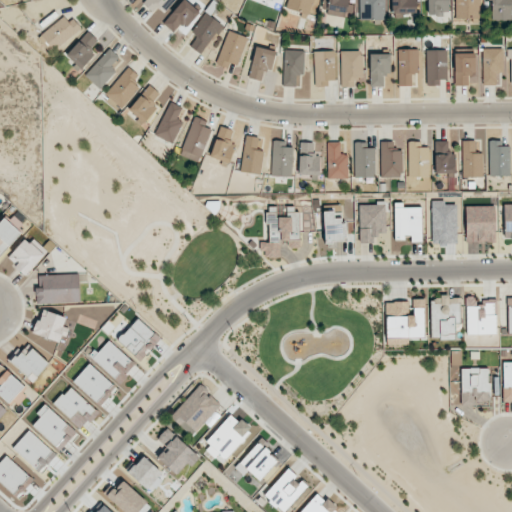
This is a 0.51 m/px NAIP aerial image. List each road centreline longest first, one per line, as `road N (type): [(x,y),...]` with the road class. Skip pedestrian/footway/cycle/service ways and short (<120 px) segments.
road 1 (residential): [(104,0),(191,88),(267,115),(511,112)]
road 2 (residential): [(201,350),(262,294),(321,274),(511,269)]
road 3 (residential): [(378,511),(201,350)]
road 4 (residential): [(201,350),(165,369),(36,511)]
road 5 (residential): [(63,511),(201,350)]
